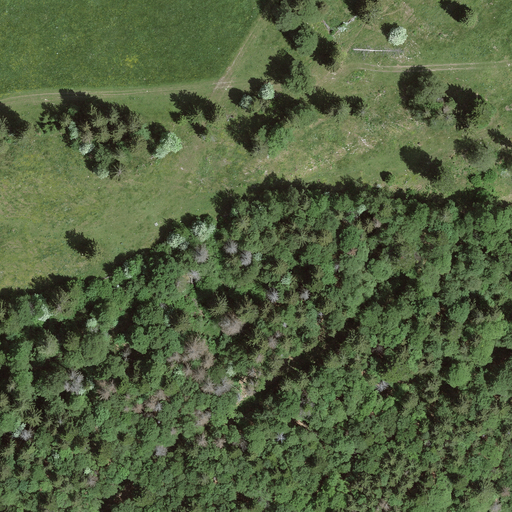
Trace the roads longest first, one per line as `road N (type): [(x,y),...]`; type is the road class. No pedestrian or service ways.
road 1 (track): [(101,511),(168,445),(367,323),(486,211),(511,200)]
road 2 (track): [(0,100),(198,91),(229,67),(271,0)]
